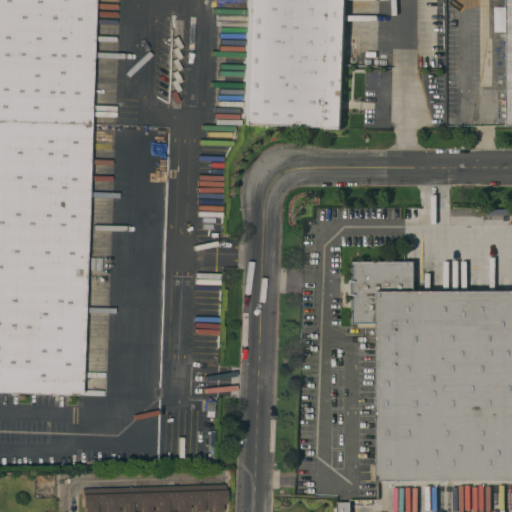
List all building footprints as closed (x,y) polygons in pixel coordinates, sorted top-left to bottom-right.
[(91,0),(78,397),(0,394),(0,0),(91,0)] [(243,124),(247,0),(345,0),(341,128),(243,124)] [(506,128),(511,127),(511,0),(505,0),(505,7),(493,7),(493,32),(506,32),(506,128)] [(511,484),(376,485),(375,323),(354,323),(353,264),(415,263),(415,293),(511,292),(511,484)] [(81,494),(81,511),(167,511),(189,510),(189,511),(224,511),(223,491),(81,494)]
